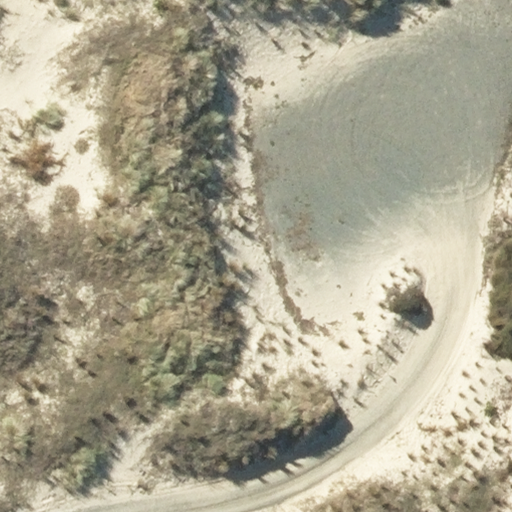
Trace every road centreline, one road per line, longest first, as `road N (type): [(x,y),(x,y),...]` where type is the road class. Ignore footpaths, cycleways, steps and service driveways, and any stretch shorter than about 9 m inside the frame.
road 1 (track): [(265,511),(0,0)]
road 2 (track): [(0,106),(45,86),(415,0)]
